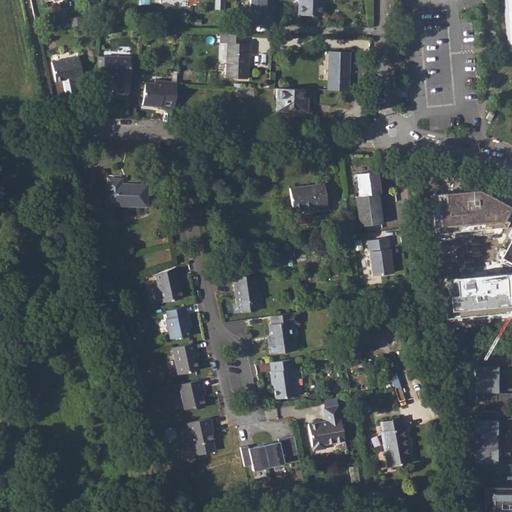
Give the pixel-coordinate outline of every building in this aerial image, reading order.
[(215,0),(215,9),(225,9),(224,0),(215,0)] [(261,17),(261,7),(265,8),(265,0),(248,0),(248,17),(261,17)] [(298,3),(298,16),(323,16),(322,0),(300,0),(301,3),(298,3)] [(511,0),(503,0),(509,51),(511,50),(511,0)] [(222,32),(221,43),(228,44),(227,64),(227,76),(248,77),(249,54),(251,54),(251,43),(245,43),(246,33),(238,33),(222,32)] [(329,51),(328,90),(350,90),(351,52),(329,51)] [(78,54),(51,60),(56,82),(73,78),(74,81),(83,78),(78,54)] [(103,76),(103,78),(111,79),(111,76),(118,76),(117,90),(128,92),(130,57),(103,56),(103,57),(103,76)] [(142,104),(174,107),(176,85),(176,81),(154,79),(154,82),(145,81),(142,104)] [(253,96),(253,88),(239,87),(238,96),(253,96)] [(307,89),(276,88),(275,111),(306,112),(307,89)] [(106,178),(106,204),(146,206),(146,184),(125,183),(125,185),(120,185),(121,179),(106,178)] [(323,184),(289,188),(292,209),(312,206),(313,211),(326,209),(323,184)] [(475,189),(422,196),(428,234),(505,226),(507,220),(502,219),(510,207),(475,189)] [(377,194),(355,196),(359,226),(381,224),(377,194)] [(391,273),(386,239),(367,241),(371,276),(391,273)] [(174,267),(155,274),(161,302),(182,298),(179,285),(181,285),(177,266),(174,267)] [(511,312),(507,273),(440,278),(443,318),(511,312)] [(246,276),(232,275),(236,303),(239,302),(240,312),(257,310),(255,299),(260,299),(256,276),(246,276)] [(184,306),(166,311),(168,319),(166,320),(170,338),(178,336),(179,338),(190,335),(187,323),(189,323),(187,314),(186,315),(184,306)] [(271,339),(268,339),(270,353),(294,351),(296,348),(295,339),(292,336),(290,324),(293,324),(292,313),(270,316),(271,323),(268,323),(270,335),(271,339)] [(369,321),(355,322),(357,343),(370,342),(369,321)] [(193,343),(172,348),(178,375),(198,370),(196,358),(194,358),(193,353),(195,352),(193,343)] [(477,357),(477,378),(496,379),(497,357),(477,357)] [(291,359),(270,362),(271,371),(272,376),(270,376),(271,385),(273,385),(275,397),(294,395),(291,368),(292,368),(291,359)] [(477,400),(496,401),(496,379),(477,378),(477,400)] [(201,380),(179,385),(184,409),(193,407),(195,409),(204,407),(202,396),(200,389),(203,389),(201,380)] [(325,421),(307,424),(311,451),(324,449),(323,444),(343,441),(337,405),(322,408),(325,421)] [(496,433),(496,411),(477,410),(477,433),(496,433)] [(209,418),(187,423),(192,446),(212,441),(210,431),(209,427),(211,426),(209,418)] [(400,418),(380,422),(381,432),(380,432),(386,466),(410,462),(404,427),(402,428),(400,418)] [(477,452),(496,452),(496,433),(477,433),(477,452)] [(298,462),(293,435),(278,438),(279,442),(264,446),(268,467),(298,462)] [(268,467),(264,446),(247,450),(247,446),(240,448),(244,467),(250,465),(254,470),(268,467)] [(476,471),(496,472),(496,452),(477,452),(476,471)] [(511,511),(511,487),(485,487),(484,511),(511,511)]
